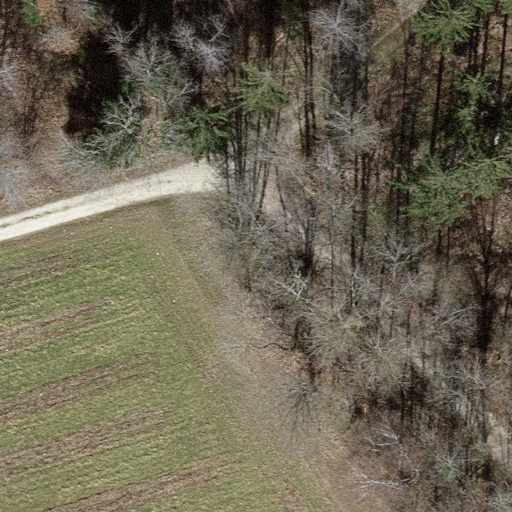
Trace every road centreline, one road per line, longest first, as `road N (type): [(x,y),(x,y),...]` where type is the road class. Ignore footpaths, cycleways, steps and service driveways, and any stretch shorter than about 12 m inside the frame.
road 1 (track): [(0,231),(263,153),(511,462)]
road 2 (track): [(263,153),(438,0)]
road 3 (track): [(0,73),(51,216)]
